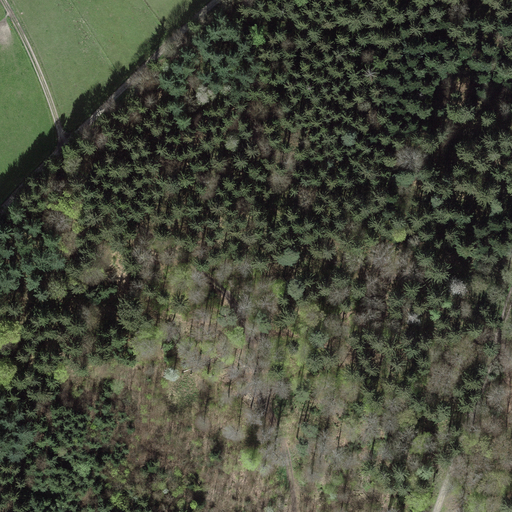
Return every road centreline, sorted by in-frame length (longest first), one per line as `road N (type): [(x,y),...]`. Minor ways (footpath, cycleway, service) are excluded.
road 1 (track): [(219,0),(118,94),(0,230)]
road 2 (track): [(435,511),(511,299)]
road 3 (track): [(1,0),(52,110),(63,154)]
